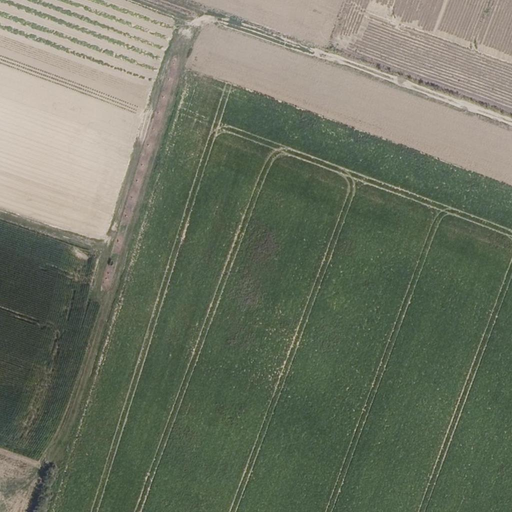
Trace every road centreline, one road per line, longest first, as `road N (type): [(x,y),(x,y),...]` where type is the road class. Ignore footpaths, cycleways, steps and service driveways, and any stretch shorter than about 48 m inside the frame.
road 1 (track): [(41,511),(158,85),(196,10)]
road 2 (track): [(196,10),(511,121)]
